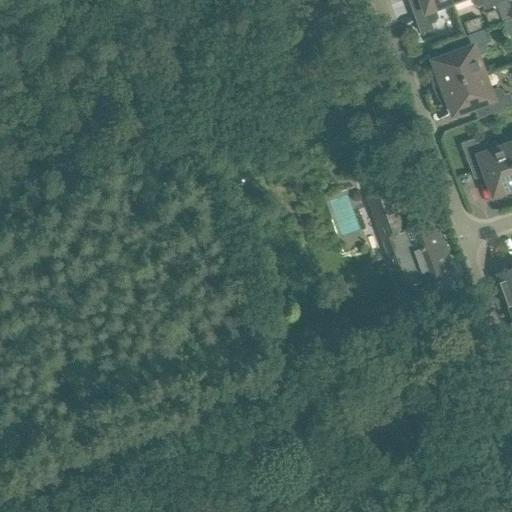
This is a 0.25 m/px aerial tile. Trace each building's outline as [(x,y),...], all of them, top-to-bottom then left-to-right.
[(434,9),(452,3),(450,0),(420,0),(421,1),(410,5),(421,33),(432,29),(430,24),(435,23),(437,18),(434,9)] [(496,6),(493,0),(450,0),(452,3),(459,0),(471,0),(473,4),(478,7),(482,5),(484,10),(496,6)] [(511,19),(511,15),(507,2),(506,0),(493,0),(496,6),(502,23),(511,19)] [(499,22),(495,11),(485,15),(489,26),(499,22)] [(434,92),(482,75),(476,57),(484,54),(486,48),(485,44),(489,42),(485,31),(457,41),(461,52),(433,63),(437,72),(434,73),(433,73),(432,81),(432,89),(434,92)] [(482,75),(434,92),(435,96),(440,103),(446,108),(447,107),(449,106),(453,116),(480,105),(484,116),(511,106),(511,103),(509,95),(504,96),(502,92),(497,90),(489,92),(482,75)] [(511,165),(505,148),(487,154),(484,146),(479,144),(475,145),(473,141),(462,145),(472,173),(483,169),(493,197),(503,193),(504,196),(504,197),(511,198),(511,165)] [(401,230),(388,195),(384,196),(369,201),(403,293),(448,276),(428,223),(404,232),(401,230)] [(503,295),(511,291),(511,268),(495,275),(503,295)] [(511,291),(503,295),(510,316),(511,315),(511,291)] [(466,342),(481,337),(476,322),(461,327),(466,342)]
